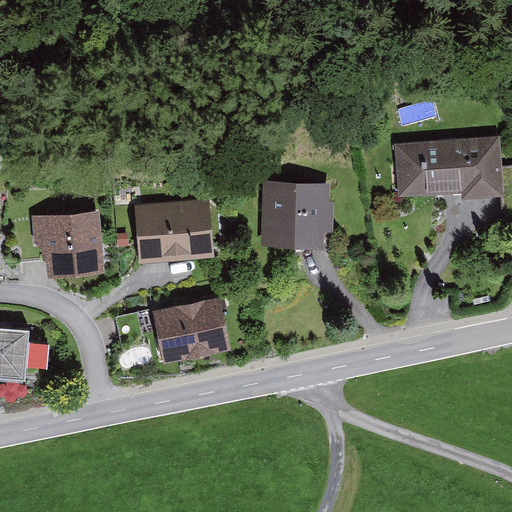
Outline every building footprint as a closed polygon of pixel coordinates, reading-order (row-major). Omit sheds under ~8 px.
[(497,140),(398,148),(402,195),(464,190),(465,197),(501,194),(497,140)] [(323,190),(268,188),(266,246),(321,248),(323,190)] [(204,202),(138,209),(143,258),(209,252),(204,202)] [(114,274),(107,214),(62,218),(68,279),(114,274)] [(231,301),(169,313),(178,358),(240,346),(231,301)] [(26,335),(0,332),(0,374),(22,377),(26,335)]
